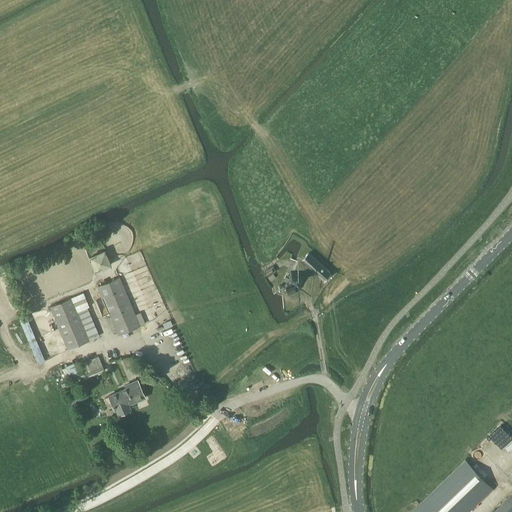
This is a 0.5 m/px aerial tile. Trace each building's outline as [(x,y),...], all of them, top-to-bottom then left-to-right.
[(94,270),(110,264),(105,251),(89,257),(94,270)] [(325,280),(331,273),(309,253),(302,260),(325,280)] [(271,267),(265,271),(271,281),(276,277),(274,273),(274,272),(277,271),(274,266),(271,267)] [(298,291),(304,279),(292,273),(286,285),(298,291)] [(118,334),(138,326),(139,326),(118,277),(98,286),(118,334)] [(68,349),(88,341),(100,336),(83,293),(71,298),(50,307),(68,349)] [(99,356),(80,364),(87,379),(105,371),(99,356)] [(141,359),(138,364),(145,368),(148,363),(141,359)] [(73,363),(65,366),(70,378),(78,374),(73,363)] [(137,381),(124,386),(132,403),(144,398),(137,381)] [(108,397),(105,398),(108,407),(112,405),(114,410),(116,409),(118,414),(129,409),(127,405),(132,403),(124,386),(124,387),(125,389),(108,396),(108,397)] [(468,511),(493,488),(465,459),(410,511),(468,511)] [(506,498),(492,511),(511,511),(511,492),(511,493),(506,498)]
